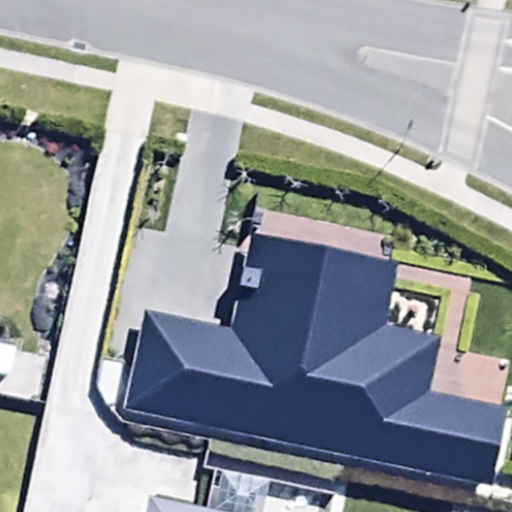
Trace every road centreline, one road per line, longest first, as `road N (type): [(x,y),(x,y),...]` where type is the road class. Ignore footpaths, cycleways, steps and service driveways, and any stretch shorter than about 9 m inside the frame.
road 1 (residential): [(511,163),(298,42)]
road 2 (residential): [(298,42),(511,48)]
road 3 (residential): [(298,42),(107,0)]
